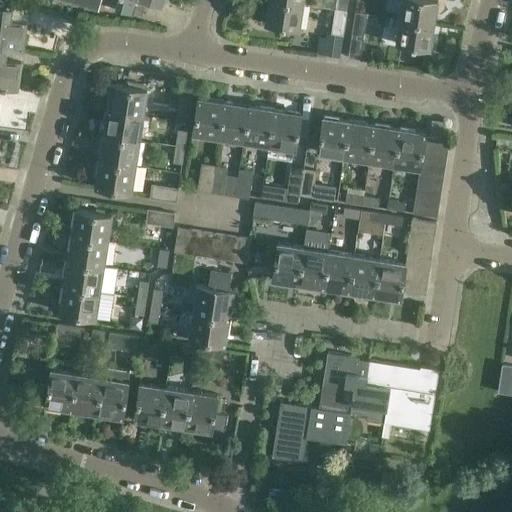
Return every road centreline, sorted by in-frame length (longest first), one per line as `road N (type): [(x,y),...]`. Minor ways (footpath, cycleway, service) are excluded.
road 1 (residential): [(0,308),(72,57),(95,42),(190,55)]
road 2 (residential): [(190,55),(468,102)]
road 3 (residential): [(227,511),(0,437)]
road 4 (residential): [(448,244),(468,102)]
